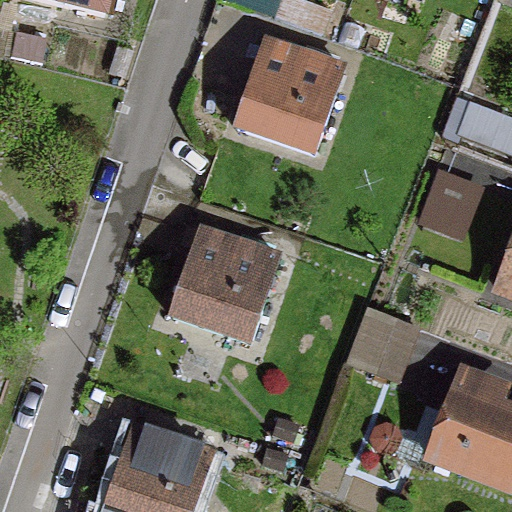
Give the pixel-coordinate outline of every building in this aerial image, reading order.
[(30,0),(97,16),(101,0),(30,0)] [(327,14),(290,0),(276,0),(269,20),(318,38),(327,14)] [(230,132),(309,158),(339,72),(260,46),(230,132)] [(511,126),(467,109),(456,137),(511,159),(511,126)] [(438,181),(421,223),(452,235),(469,193),(438,181)] [(274,261),(195,234),(166,320),(246,347),(274,261)] [(511,300),(511,244),(493,293),(511,300)] [(364,314),(343,367),(392,385),(413,333),(364,314)] [(487,385),(460,375),(427,461),(502,491),(511,464),(511,418),(494,411),(498,400),(484,395),(487,385)] [(100,511),(188,511),(207,459),(128,431),(100,511)]
